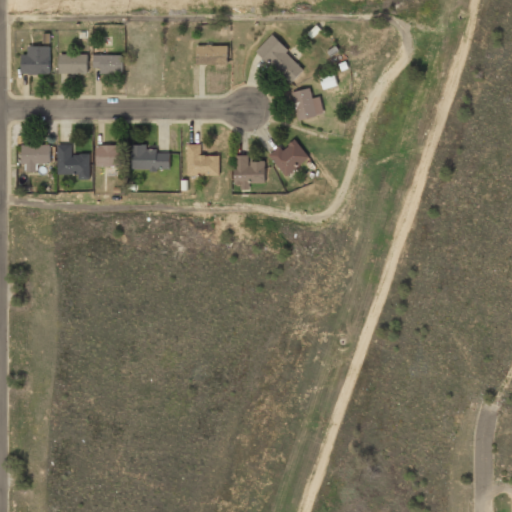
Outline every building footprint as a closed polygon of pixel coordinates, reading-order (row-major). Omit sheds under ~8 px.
[(304,69),(270,36),(256,51),(289,84),(304,69)] [(227,45),(196,45),(196,64),(227,64),(227,45)] [(50,74),(50,48),(26,48),(26,56),(21,56),(21,74),(50,74)] [(87,55),(58,55),(58,74),(87,74),(87,55)] [(122,55),(93,55),(93,74),(122,74),(122,55)] [(291,93),(297,121),(316,117),(310,89),(291,93)] [(286,176),(309,156),(292,136),(269,156),(286,176)] [(186,175),(219,175),(219,155),(201,155),(201,144),(186,144),(186,175)] [(50,145),(21,145),(21,171),(36,171),(36,163),(50,163),(50,145)] [(89,177),(89,155),(72,155),(72,145),(57,145),(57,178),(89,177)] [(95,166),(122,166),(122,145),(95,145),(95,166)] [(131,147),(131,169),(169,169),(169,147),(131,147)] [(234,155),(234,189),(250,189),(250,182),(265,182),(265,162),(249,162),(249,155),(234,155)]
